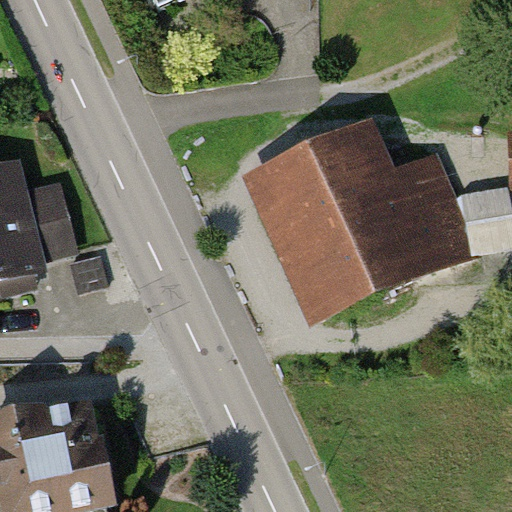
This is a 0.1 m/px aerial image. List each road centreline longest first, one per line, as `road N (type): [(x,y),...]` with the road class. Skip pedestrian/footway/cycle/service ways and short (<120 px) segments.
road 1 (tertiary): [(33,0),(191,341)]
road 2 (tertiary): [(191,341),(273,511)]
road 3 (residential): [(191,341),(69,338)]
